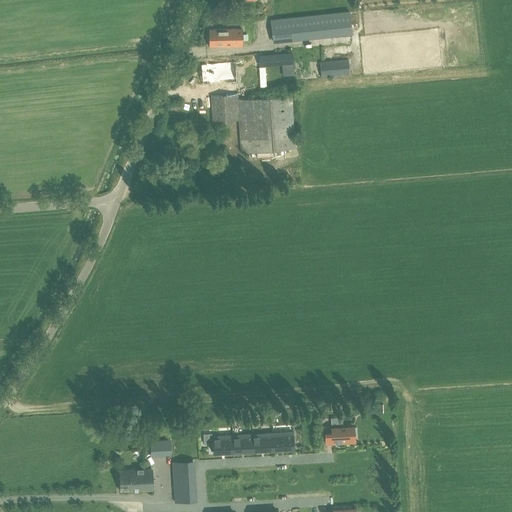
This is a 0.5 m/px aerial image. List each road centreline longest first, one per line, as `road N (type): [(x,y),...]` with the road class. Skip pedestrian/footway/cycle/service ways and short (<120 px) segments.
road 1 (unclassified): [(0,407),(60,319),(114,204)]
road 2 (unclassified): [(114,204),(197,0)]
